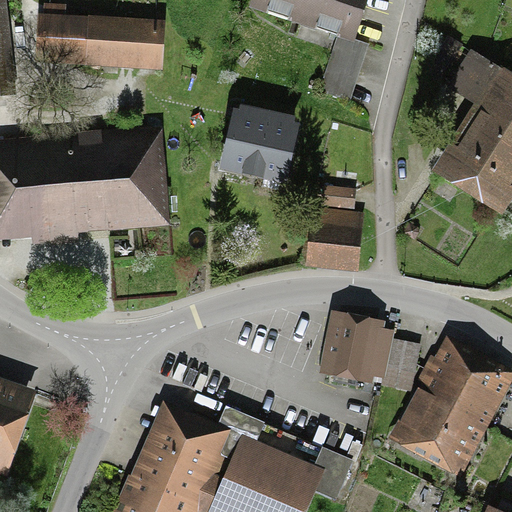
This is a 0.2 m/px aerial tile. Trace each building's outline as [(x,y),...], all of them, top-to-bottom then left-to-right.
[(2,0),(0,0),(0,97),(13,96),(2,0)] [(246,0),(245,5),(336,34),(318,90),(350,101),(367,45),(351,40),(363,0),(246,0)] [(162,21),(34,14),(31,66),(159,73),(162,21)] [(462,45),(446,37),(439,50),(455,58),(462,45)] [(511,77),(497,68),(430,175),(499,218),(511,197),(511,77)] [(296,124),(230,108),(215,169),(281,185),(296,124)] [(161,131),(0,143),(0,244),(168,231),(161,131)] [(352,195),(321,191),(318,212),(350,216),(352,195)] [(361,220),(304,216),(299,274),(356,279),(361,220)] [(390,333),(336,321),(325,367),(333,369),(330,381),(357,388),(362,367),(382,372),(413,379),(419,351),(388,344),(390,333)] [(511,377),(511,376),(442,340),(389,441),(459,478),(511,377)] [(36,386),(0,373),(0,476),(4,478),(36,386)] [(195,511),(202,498),(209,502),(205,511),(301,511),(319,473),(237,438),(230,456),(221,452),(229,431),(159,402),(113,511),(195,511)]
